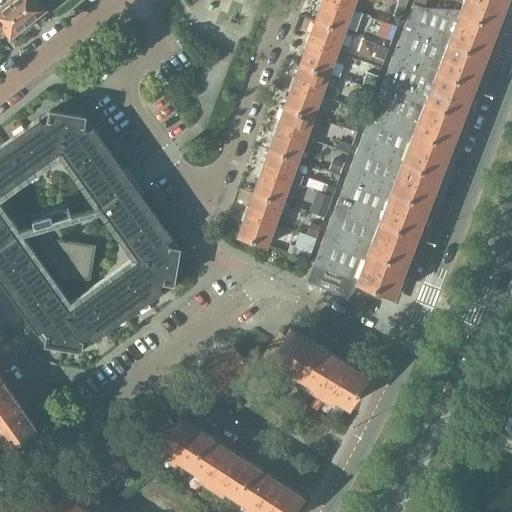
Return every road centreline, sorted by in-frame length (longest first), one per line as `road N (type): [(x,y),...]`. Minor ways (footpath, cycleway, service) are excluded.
road 1 (tertiary): [(372,511),(470,314),(511,205)]
road 2 (residential): [(146,372),(254,287),(270,286),(409,348)]
road 3 (tertiary): [(511,86),(409,348)]
road 4 (residential): [(225,155),(219,175),(195,185),(127,101),(128,79),(164,43),(135,0)]
road 5 (tertiary): [(409,348),(326,511)]
road 6 (residential): [(225,155),(283,0)]
road 7 (residential): [(285,447),(262,447),(146,372)]
road 8 (residential): [(0,90),(115,0)]
